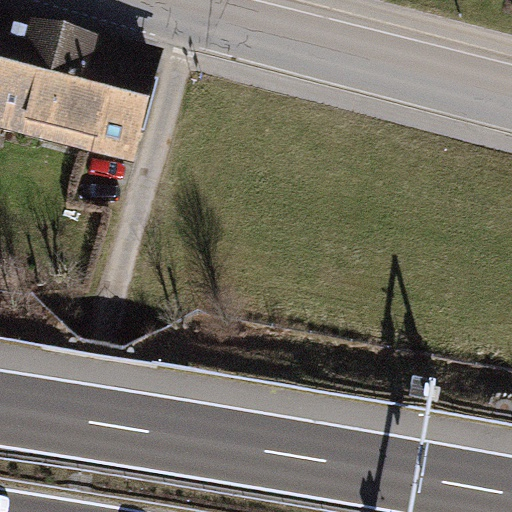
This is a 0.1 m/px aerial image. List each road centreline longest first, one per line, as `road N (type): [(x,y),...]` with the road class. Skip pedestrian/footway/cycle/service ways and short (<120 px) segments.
road 1 (motorway): [(511,492),(0,406)]
road 2 (secondary): [(141,0),(511,98)]
road 3 (track): [(103,331),(193,13)]
road 4 (track): [(103,331),(76,511)]
